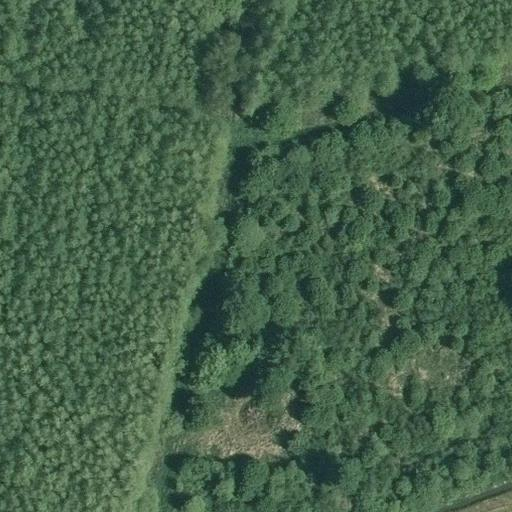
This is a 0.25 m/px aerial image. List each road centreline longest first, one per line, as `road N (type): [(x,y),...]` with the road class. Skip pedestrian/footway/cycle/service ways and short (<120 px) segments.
road 1 (track): [(0,90),(200,115),(245,132),(154,511)]
road 2 (track): [(245,132),(283,136),(511,79)]
